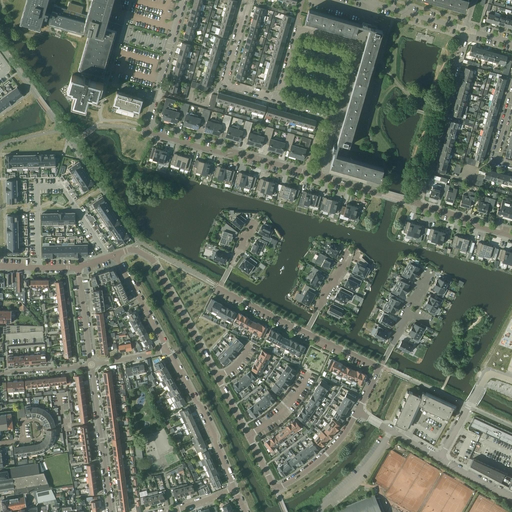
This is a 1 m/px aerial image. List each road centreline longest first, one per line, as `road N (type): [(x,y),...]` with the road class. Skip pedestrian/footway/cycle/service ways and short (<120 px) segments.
road 1 (residential): [(317,176),(146,130),(182,0)]
road 2 (residential): [(38,267),(36,186),(60,186),(108,256)]
road 3 (residential): [(417,204),(465,30)]
road 4 (residential): [(217,377),(152,259),(135,249),(115,254)]
road 5 (residential): [(234,488),(167,350)]
road 6 (residential): [(277,98),(224,81),(247,0)]
road 7 (residential): [(277,98),(298,28),(352,45)]
road 8 (unclassified): [(511,388),(485,378),(439,459)]
